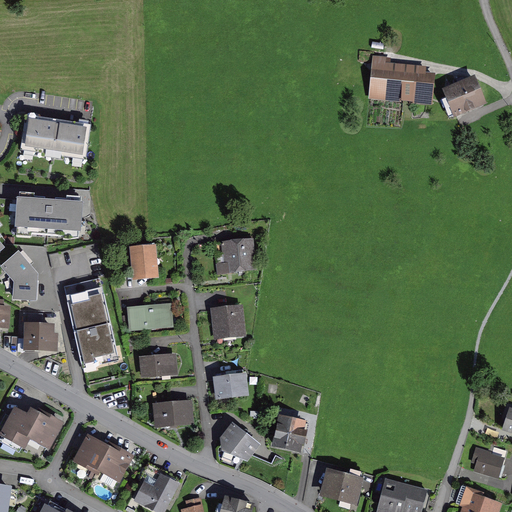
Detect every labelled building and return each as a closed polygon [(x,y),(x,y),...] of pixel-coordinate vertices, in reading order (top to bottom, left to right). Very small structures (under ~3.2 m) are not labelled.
[(373,68),(369,99),(432,104),(435,72),(373,68)] [(444,92),(454,117),(486,105),(477,79),(444,92)] [(90,126),(28,116),(22,150),(85,160),(90,126)] [(82,202),(17,197),(15,228),(80,233),(82,202)] [(218,242),(220,274),(254,271),(252,239),(218,242)] [(134,248),(136,277),(159,275),(158,247),(134,248)] [(19,251),(0,266),(12,280),(11,301),(37,302),(38,274),(19,251)] [(100,278),(65,286),(84,371),(119,364),(100,278)] [(129,306),(131,331),(173,327),(171,303),(129,306)] [(0,304),(0,328),(9,330),(11,306),(0,304)] [(241,309),(210,312),(213,342),(243,339),(241,309)] [(59,326),(25,324),(24,350),(58,351),(59,326)] [(175,353),(141,357),(143,378),(177,374),(175,353)] [(254,366),(216,369),(217,392),(255,390),(254,366)] [(191,400),(156,403),(158,429),(193,426),(191,400)] [(18,406),(3,433),(44,455),(64,420),(53,414),(50,419),(33,410),(31,413),(18,406)] [(511,411),(509,411),(502,434),(511,437),(511,411)] [(310,422),(278,415),(270,447),(304,454),(310,422)] [(235,422),(220,442),(247,463),(262,444),(235,422)] [(88,438),(75,462),(97,473),(98,471),(109,450),(88,438)] [(480,443),(473,463),(497,472),(504,452),(480,443)] [(109,450),(98,471),(118,482),(131,458),(111,447),(109,450)] [(367,472),(331,463),(323,490),(360,500),(367,472)] [(146,481),(135,501),(156,511),(165,511),(181,481),(163,472),(155,486),(146,481)] [(388,474),(376,511),(399,511),(401,509),(411,511),(418,511),(426,486),(388,474)] [(467,483),(456,511),(495,511),(502,496),(467,483)] [(5,511),(10,488),(0,486),(0,511),(5,511)] [(225,497),(220,511),(252,511),(255,505),(225,497)] [(70,511),(50,501),(44,511),(70,511)] [(182,507),(182,511),(203,511),(202,503),(182,507)]
